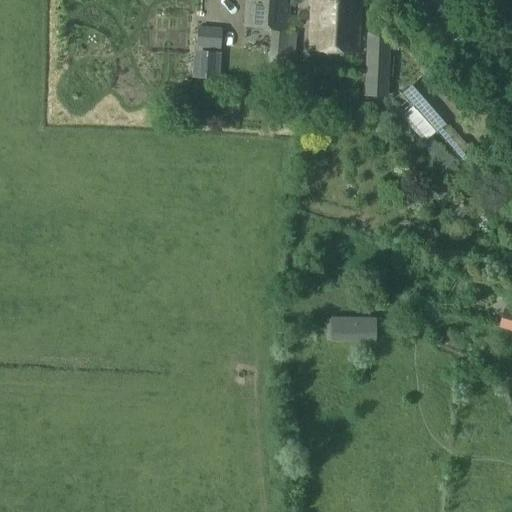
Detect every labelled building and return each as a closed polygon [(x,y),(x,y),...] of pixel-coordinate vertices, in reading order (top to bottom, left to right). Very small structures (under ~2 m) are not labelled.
[(285,0),(251,0),(248,0),(246,25),(287,29),(290,3),(285,3),(285,0)] [(359,0),(311,0),(308,49),(355,51),(359,0)] [(221,47),(222,31),(199,28),(198,45),(221,47)] [(384,34),(364,32),(359,92),(379,94),(384,34)] [(220,52),(195,51),(193,79),(219,80),(220,52)] [(454,115),(422,77),(403,94),(436,132),(454,115)] [(445,156),(438,165),(458,179),(465,170),(445,156)] [(511,311),(504,309),(499,326),(511,330),(511,311)] [(333,318),(333,338),(386,338),(386,332),(374,331),(374,327),(365,327),(365,318),(333,318)]
